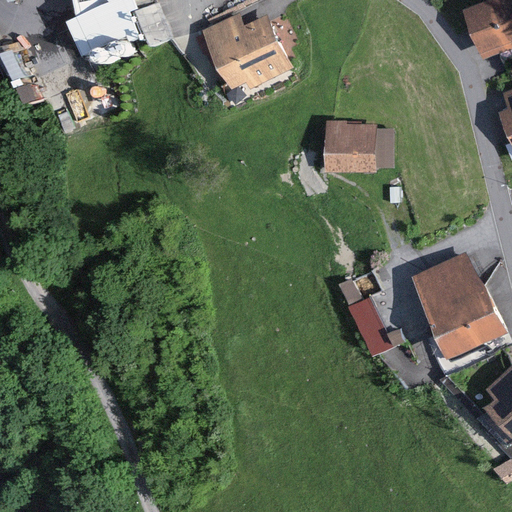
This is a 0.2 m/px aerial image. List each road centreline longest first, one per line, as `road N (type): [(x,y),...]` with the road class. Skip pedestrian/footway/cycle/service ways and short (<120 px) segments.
road 1 (track): [(0,229),(71,335),(153,511)]
road 2 (residential): [(421,0),(443,17),(475,73),(511,233)]
